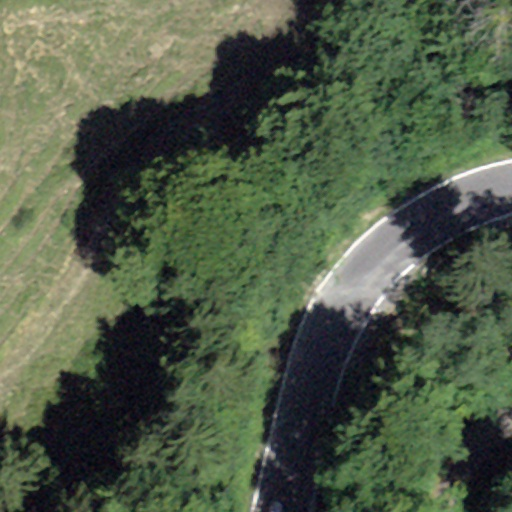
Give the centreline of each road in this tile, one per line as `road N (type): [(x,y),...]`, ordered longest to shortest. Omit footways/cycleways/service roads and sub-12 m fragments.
road 1 (tertiary): [(282,511),(317,365),(335,315),(367,268),(444,210),(511,188)]
road 2 (track): [(511,366),(446,511)]
